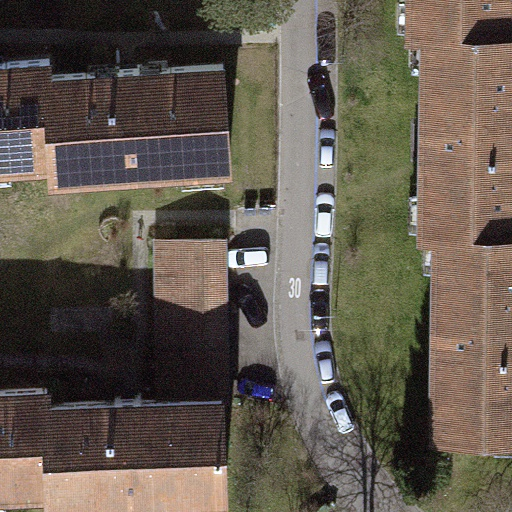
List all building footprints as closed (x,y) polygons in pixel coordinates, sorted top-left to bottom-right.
[(421,29),(503,30),(503,0),(403,0),(402,28),(421,29)] [(511,30),(503,30),(421,29),(417,227),(432,227),(511,228),(511,30)] [(0,159),(43,157),(38,73),(37,60),(0,61),(0,159)] [(38,73),(43,157),(44,173),(219,162),(212,62),(38,73)] [(511,228),(432,227),(427,428),(511,430),(511,228)] [(155,397),(214,395),(210,238),(151,240),(154,386),(155,397)] [(0,485),(41,484),(39,400),(38,386),(0,386),(0,485)] [(214,395),(155,397),(39,400),(41,484),(41,496),(217,492),(214,395)]
